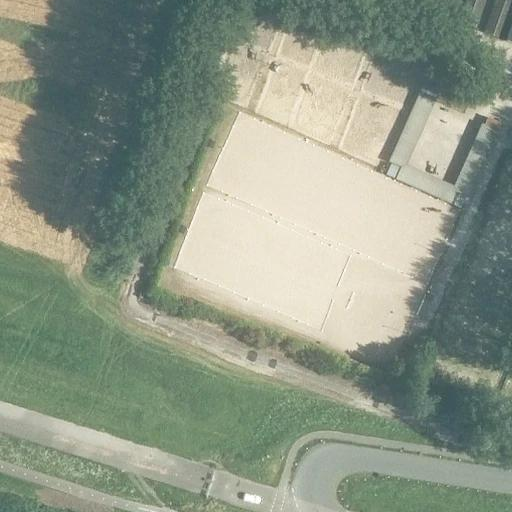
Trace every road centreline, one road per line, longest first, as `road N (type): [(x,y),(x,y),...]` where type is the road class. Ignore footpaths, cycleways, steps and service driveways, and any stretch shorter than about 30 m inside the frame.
road 1 (tertiary): [(295,511),(309,472),(325,459),(511,484)]
road 2 (unknown): [(511,72),(294,0)]
